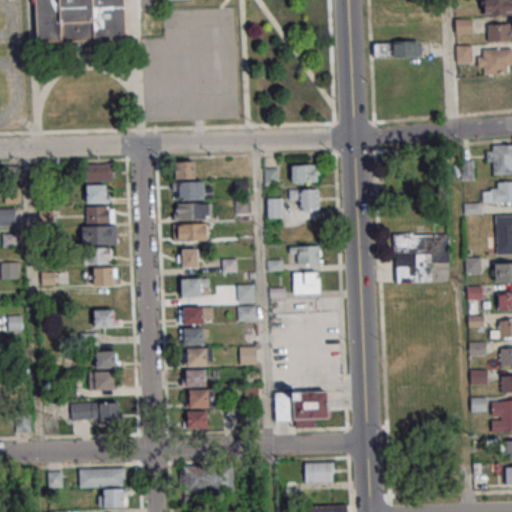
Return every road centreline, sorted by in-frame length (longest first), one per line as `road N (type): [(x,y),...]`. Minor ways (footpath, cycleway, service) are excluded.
road 1 (residential): [(511,125),(380,137),(0,147)]
road 2 (tertiary): [(367,511),(345,0)]
road 3 (residential): [(138,144),(153,511)]
road 4 (residential): [(0,453),(267,447)]
